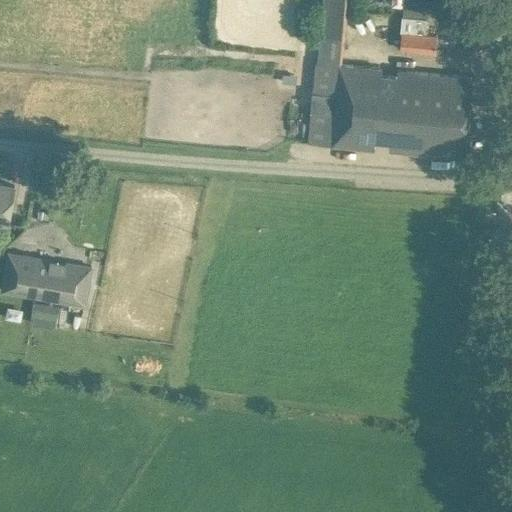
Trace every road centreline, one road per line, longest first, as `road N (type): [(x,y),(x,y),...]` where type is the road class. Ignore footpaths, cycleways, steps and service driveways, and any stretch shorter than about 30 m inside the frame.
road 1 (unclassified): [(506,186),(0,145)]
road 2 (unclassified): [(506,186),(488,0)]
